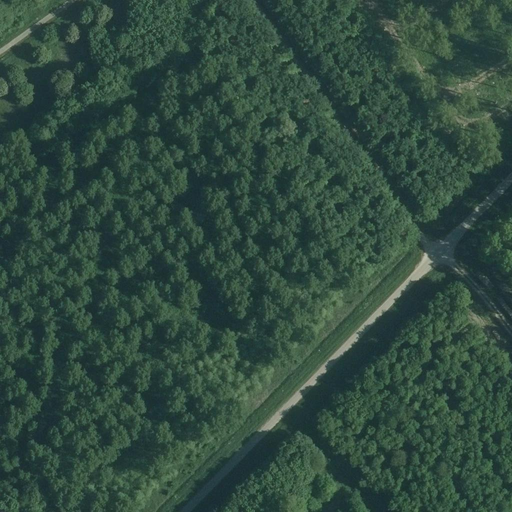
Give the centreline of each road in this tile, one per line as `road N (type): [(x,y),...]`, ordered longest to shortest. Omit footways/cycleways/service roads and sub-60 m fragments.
road 1 (unclassified): [(185,511),(511,179)]
road 2 (track): [(511,341),(456,266),(436,256),(251,0)]
